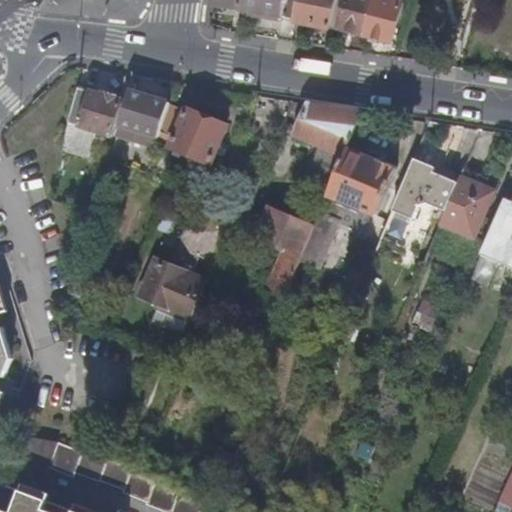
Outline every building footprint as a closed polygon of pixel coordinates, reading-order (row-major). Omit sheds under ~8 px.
[(217,0),(216,7),(241,10),(242,0),(217,0)] [(299,19),(303,0),(242,0),(241,10),(299,19)] [(299,21),(336,28),(342,0),(303,0),(299,19),(299,21)] [(347,0),(342,26),(368,34),(376,0),(347,0)] [(394,0),(376,0),(368,34),(392,40),(402,2),(394,0)] [(121,98),(79,87),(61,149),(85,156),(94,128),(110,133),(121,98)] [(157,134),(167,103),(126,91),(118,123),(157,134)] [(347,148),(361,112),(307,103),(291,141),(298,145),(301,139),(317,146),(304,180),(329,190),(347,148)] [(171,105),(157,134),(156,138),(173,145),(187,112),(171,105)] [(226,128),(187,112),(173,145),(211,162),(226,128)] [(375,161),(347,148),(329,190),(328,195),(377,216),(397,167),(378,159),(375,161)] [(447,210),(458,185),(433,175),(434,169),(414,161),(394,209),(414,218),(418,208),(428,202),(447,210)] [(179,190),(196,198),(203,183),(186,175),(179,190)] [(494,192),(461,178),(458,185),(447,210),(441,226),(474,240),(494,192)] [(292,284),(321,211),(299,202),(291,217),(269,208),(258,235),(288,249),(269,295),(285,302),(292,284)] [(497,263),(481,256),(470,281),(487,288),(497,263)] [(188,325),(190,320),(207,283),(157,260),(141,298),(160,306),(169,310),(167,316),(188,325)] [(360,294),(370,267),(360,262),(348,289),(360,294)] [(511,290),(504,287),(501,294),(510,298),(511,291),(511,290)] [(195,323),(190,320),(188,325),(167,316),(169,310),(160,306),(152,325),(189,340),(195,323)] [(0,366),(3,367),(11,350),(2,324),(0,324),(0,311),(1,311),(0,307),(0,366)] [(258,337),(269,341),(278,317),(268,313),(258,337)] [(48,461),(56,442),(30,438),(21,461),(44,470),(48,461)] [(76,469),(82,452),(56,442),(48,461),(75,472),(76,469)] [(106,457),(84,447),(82,452),(76,469),(99,478),(99,475),(106,457)] [(131,465),(133,462),(108,454),(106,457),(99,475),(123,484),(131,465)] [(158,478),(159,475),(131,465),(123,484),(122,487),(150,499),(158,478)] [(511,474),(502,496),(511,500),(511,474)] [(158,478),(150,499),(148,501),(173,511),(181,491),(182,487),(158,478)] [(88,511),(2,479),(0,479),(0,511),(88,511)] [(200,511),(204,501),(205,499),(181,491),(173,511),(172,511),(200,511)] [(228,511),(229,511),(204,501),(200,511),(228,511)]
